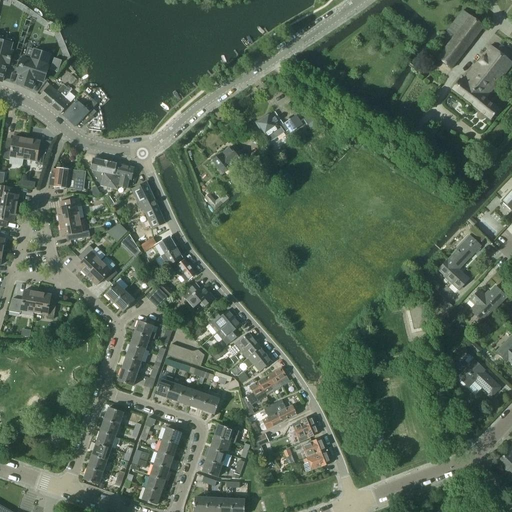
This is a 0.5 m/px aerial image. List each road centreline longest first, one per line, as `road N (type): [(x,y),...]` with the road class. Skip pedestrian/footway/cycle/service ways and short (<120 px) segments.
road 1 (unclassified): [(352,503),(298,377),(186,249),(142,152)]
road 2 (tertiary): [(142,152),(360,0)]
road 3 (residential): [(175,511),(200,423),(102,391)]
road 4 (unclassified): [(461,464),(403,303)]
road 5 (tertiary): [(0,92),(83,142),(142,152)]
